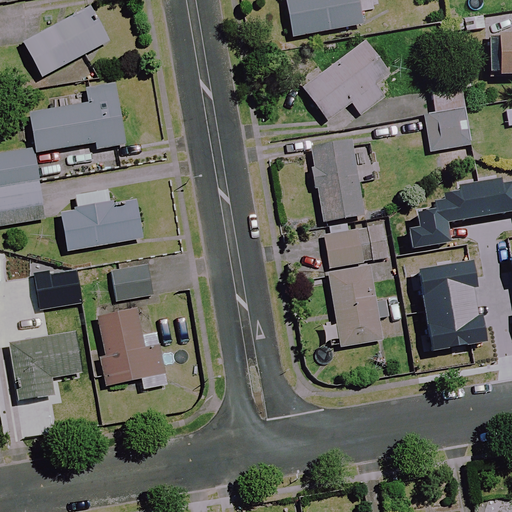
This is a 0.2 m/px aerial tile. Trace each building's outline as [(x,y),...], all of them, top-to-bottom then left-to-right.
[(361,27),(355,0),(282,0),(290,40),(361,27)] [(36,80),(104,42),(85,8),(17,46),(36,80)] [(511,37),(486,38),(487,82),(511,81),(511,37)] [(387,76),(364,44),(301,90),(326,123),(350,105),(358,117),(383,99),(373,87),(387,76)] [(30,155),(89,145),(91,152),(121,147),(110,85),(80,90),(82,105),(23,115),(30,155)] [(469,147),(464,113),(422,119),(428,154),(469,147)] [(348,143),(310,149),(322,224),(360,218),(355,185),(376,181),(371,149),(349,152),(348,143)] [(0,154),(0,189),(34,183),(28,150),(0,154)] [(0,189),(0,227),(41,221),(34,183),(0,189)] [(138,242),(131,201),(53,215),(60,255),(138,242)] [(461,248),(445,218),(417,233),(432,261),(414,271),(446,331),(479,313),(449,255),(461,248)] [(388,259),(382,226),(320,237),(326,271),(388,259)] [(511,239),(498,250),(511,270),(511,239)] [(145,266),(106,272),(111,304),(150,298),(145,266)] [(387,303),(372,305),(366,270),(327,277),(339,349),(379,343),(375,322),(390,319),(387,303)] [(32,313),(79,305),(73,271),(27,279),(32,313)] [(91,319),(99,358),(94,359),(100,388),(161,376),(155,347),(139,350),(131,311),(91,319)] [(77,375),(70,334),(3,346),(12,404),(47,398),(39,412),(72,429),(81,413),(48,396),(45,380),(77,375)]
